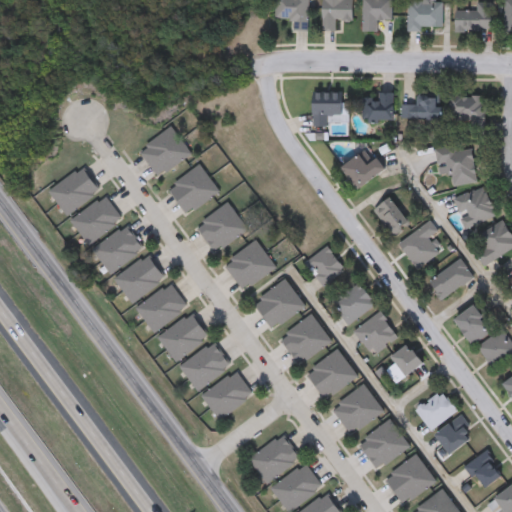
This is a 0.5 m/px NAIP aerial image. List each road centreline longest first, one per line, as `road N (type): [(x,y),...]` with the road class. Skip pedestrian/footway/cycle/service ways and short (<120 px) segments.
road 1 (residential): [(85,118),(379,511)]
road 2 (residential): [(511,438),(304,160),(279,108),(279,65),(291,58)]
road 3 (secondary): [(233,511),(0,194)]
road 4 (motorway): [(151,511),(0,307)]
road 5 (residential): [(291,58),(511,68)]
road 6 (motorway): [(0,401),(82,511)]
